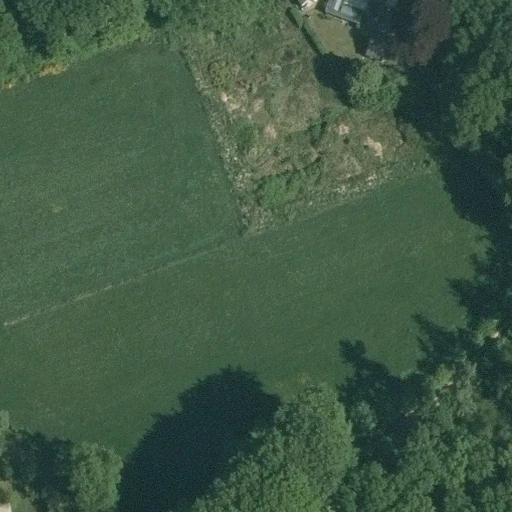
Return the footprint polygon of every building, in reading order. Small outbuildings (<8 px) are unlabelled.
[(314,0),(296,0),(302,8),(314,0)] [(343,6),(345,0),(329,0),(324,15),(357,28),(363,13),(343,6)] [(367,3),(367,0),(345,0),(343,6),(363,13),(367,3)] [(367,0),(367,3),(382,9),(382,7),(393,11),(396,0),(367,0)] [(406,45),(374,33),(365,58),(397,70),(406,45)]
